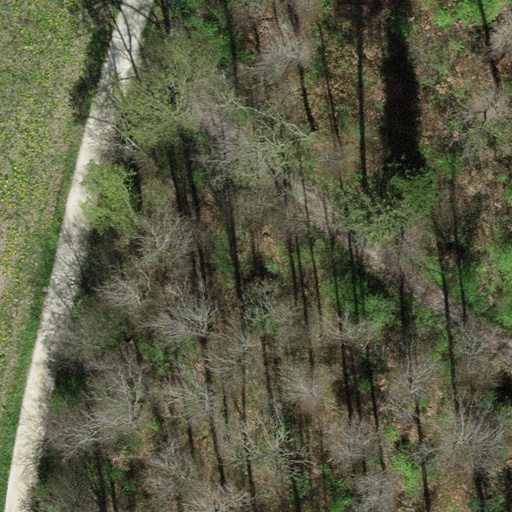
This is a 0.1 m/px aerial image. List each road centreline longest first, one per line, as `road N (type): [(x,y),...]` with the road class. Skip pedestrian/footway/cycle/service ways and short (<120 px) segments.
road 1 (track): [(20,511),(46,331),(142,0)]
road 2 (track): [(126,40),(511,342)]
